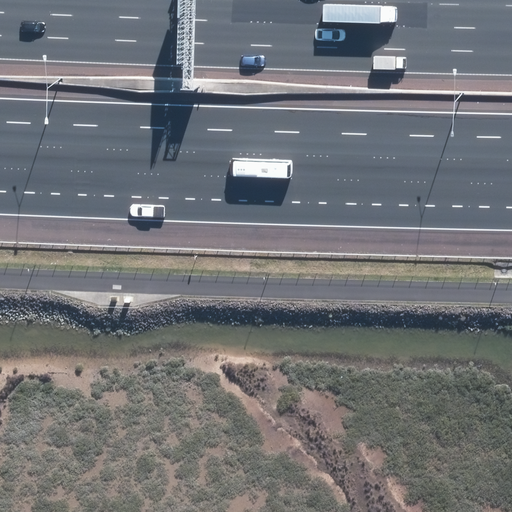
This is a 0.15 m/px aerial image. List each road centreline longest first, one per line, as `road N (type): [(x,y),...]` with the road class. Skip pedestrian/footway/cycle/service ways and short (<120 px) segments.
road 1 (motorway): [(0,11),(511,26)]
road 2 (motorway): [(511,159),(78,148)]
